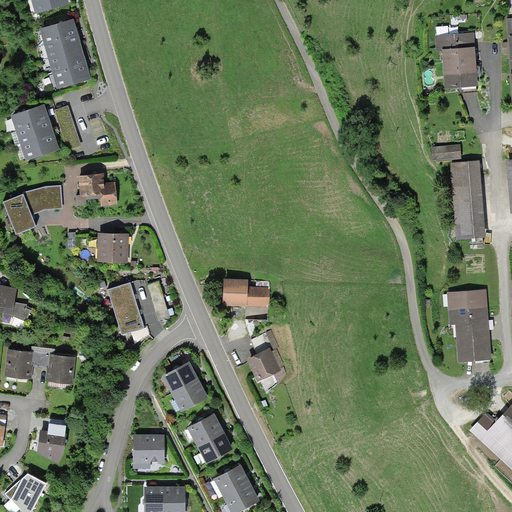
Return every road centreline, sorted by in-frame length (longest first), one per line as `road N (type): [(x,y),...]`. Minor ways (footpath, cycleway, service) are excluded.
road 1 (track): [(278,0),(348,153),(402,237),(435,388),(511,380)]
road 2 (tertiary): [(91,0),(143,176),(198,316)]
road 3 (tertiary): [(198,316),(297,511)]
road 4 (residential): [(198,316),(139,369),(103,493)]
road 5 (track): [(435,388),(447,418),(511,496)]
